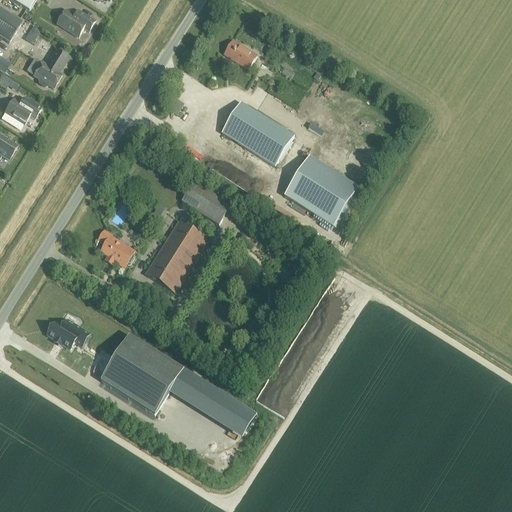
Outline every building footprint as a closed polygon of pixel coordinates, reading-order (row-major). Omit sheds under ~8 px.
[(8,0),(29,13),(36,0),(8,0)] [(0,39),(9,45),(21,25),(0,11),(0,39)] [(78,12),(75,18),(65,12),(57,26),(78,39),(84,31),(89,34),(96,23),(78,12)] [(224,56),(248,71),(257,58),(233,42),(224,56)] [(39,82),(38,83),(39,85),(45,89),(47,88),(48,87),(53,91),(62,77),(59,75),(69,59),(56,51),(46,67),(42,64),(33,78),(39,82)] [(275,72),(287,77),(289,71),(278,66),(275,72)] [(22,98),(19,104),(13,101),(5,115),(24,127),(29,118),(34,121),(41,110),(22,98)] [(294,138),(241,105),(222,135),(275,168),(294,138)] [(317,124),(303,152),(346,175),(361,147),(317,124)] [(0,161),(2,158),(8,162),(17,148),(0,137),(0,161)] [(309,159),(284,198),(334,229),(359,190),(309,159)] [(182,203),(219,226),(231,205),(194,183),(182,203)] [(159,208),(149,223),(157,228),(167,212),(159,208)] [(178,224),(145,277),(175,296),(208,243),(178,224)] [(132,257),(135,253),(111,238),(112,237),(104,232),(96,246),(96,247),(99,243),(105,247),(101,254),(107,258),(105,261),(113,266),(115,263),(125,269),(128,265),(130,266),(134,258),(132,257)] [(56,325),(48,338),(70,352),(75,345),(82,350),(90,337),(68,323),(63,330),(56,325)] [(102,384),(155,417),(183,372),(131,339),(102,384)]
